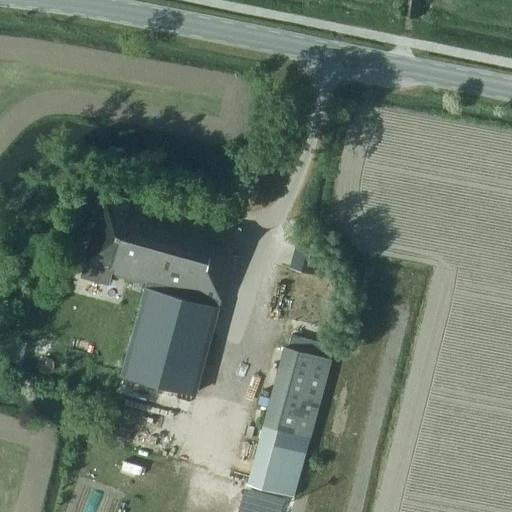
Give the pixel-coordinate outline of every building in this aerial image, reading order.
[(401,0),(399,16),(418,18),(419,0),(401,0)] [(129,198),(128,201),(104,195),(81,277),(107,284),(110,274),(146,284),(122,373),(194,392),(239,228),(129,198)] [(314,274),(320,250),(297,244),(291,267),(314,274)] [(0,361),(10,357),(5,345),(0,346),(0,361)] [(262,427),(309,440),(329,362),(283,349),(262,427)]
